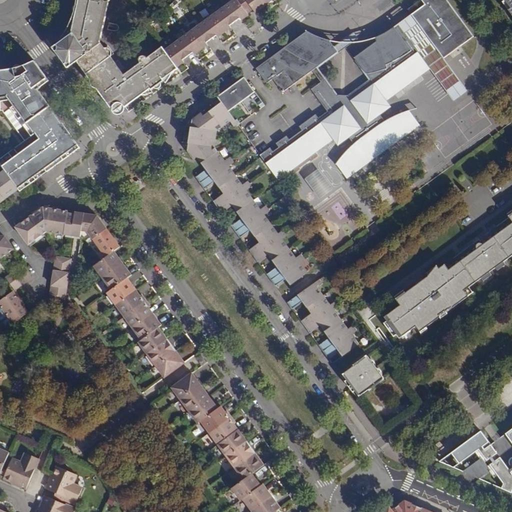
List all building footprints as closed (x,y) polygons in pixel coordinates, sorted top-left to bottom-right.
[(136,69),(127,75),(125,72),(99,43),(94,46),(93,42),(91,39),(92,35),(100,38),(107,0),(74,0),(71,14),(66,27),(58,39),(55,43),(51,47),(66,68),(71,64),(75,61),(117,118),(168,82),(163,76),(176,67),(164,51),(163,50),(136,69)] [(176,42),(198,51),(207,45),(205,43),(215,36),(217,38),(231,28),(229,26),(239,18),(241,20),(248,16),(247,14),(244,11),(250,7),(252,10),(254,13),(271,1),(270,0),(233,0),(223,8),(211,16),(200,25),(188,34),(176,42)] [(294,41),(256,69),(267,84),(273,80),(282,93),(312,71),(320,82),(311,90),(327,112),(318,119),(315,115),(299,127),(302,130),(288,140),(286,136),(276,144),(278,148),(272,152),(269,148),(260,155),(261,157),(270,169),(278,180),(333,140),(338,145),(349,138),(354,144),(335,164),(346,178),(421,125),(409,111),(397,115),(384,122),(380,115),(390,107),(386,101),(430,69),(418,52),(432,42),(444,59),(461,46),(474,37),(446,0),(421,0),(408,10),(411,15),(418,24),(404,34),(398,25),(390,31),(382,35),(376,38),(377,41),(355,58),(371,80),(345,99),(339,100),(316,68),(338,53),(330,42),(321,39),(313,36),(307,32),(294,41)] [(511,8),(505,0),(503,2),(509,9),(511,8)] [(411,15),(398,25),(404,34),(418,24),(411,15)] [(100,38),(92,35),(91,39),(93,42),(94,46),(99,43),(99,41),(100,38)] [(176,42),(164,51),(176,67),(183,62),(181,60),(192,53),(194,55),(198,51),(176,42)] [(432,42),(418,52),(430,69),(452,100),(466,89),(444,59),(432,42)] [(49,81),(34,61),(32,62),(27,64),(23,65),(39,88),(43,85),(49,81)] [(0,110),(1,111),(15,130),(26,122),(34,133),(56,117),(36,90),(39,88),(23,65),(14,68),(7,70),(0,70),(0,110)] [(136,69),(133,66),(125,72),(127,75),(136,69)] [(180,73),(176,67),(163,76),(168,82),(180,73)] [(244,78),(217,97),(228,112),(255,92),(244,78)] [(217,97),(212,101),(216,107),(204,116),(202,112),(192,119),(191,127),(186,127),(185,133),(190,134),(202,136),(202,138),(189,136),(184,136),(183,143),(188,143),(187,151),(194,160),(198,157),(206,169),(195,177),(204,189),(215,181),(224,193),(213,201),(222,213),(232,205),(242,218),(231,226),(240,238),(250,230),(260,242),(249,250),(258,262),(269,254),(278,267),(267,275),(275,287),(286,278),(291,285),(305,274),(300,268),(302,266),(300,263),(305,259),(304,257),(302,254),(296,258),(294,255),(292,256),(287,250),(282,244),(284,242),(283,239),(288,235),(286,233),(284,230),(279,234),(276,230),(274,232),(269,226),(265,219),(267,218),(264,215),(270,211),(268,208),(266,205),(261,210),(259,207),(257,208),(252,201),(247,195),(249,193),(247,191),(252,187),(250,184),(248,181),(243,185),(241,182),(239,183),(234,177),(229,171),(231,169),(229,166),(235,163),(232,159),(231,157),(226,161),(218,151),(213,144),(213,138),(214,133),(221,128),(230,121),(234,127),(237,124),(228,112),(217,97)] [(77,144),(60,122),(48,131),(49,133),(39,140),(38,139),(17,154),(13,148),(0,157),(0,165),(3,170),(17,188),(28,179),(30,183),(36,179),(33,176),(60,156),(63,159),(68,156),(65,153),(77,144)] [(34,133),(26,122),(22,125),(31,136),(34,133)] [(79,148),(77,144),(65,153),(68,156),(79,148)] [(63,159),(60,156),(33,176),(36,179),(37,178),(63,159)] [(236,176),(231,169),(229,171),(234,177),(239,183),(241,182),(236,176)] [(14,190),(17,188),(3,170),(0,172),(0,171),(0,180),(2,183),(0,184),(3,189),(6,187),(10,193),(14,190)] [(319,197),(331,188),(318,171),(306,180),(319,197)] [(28,179),(17,188),(19,191),(30,183),(28,179)] [(0,184),(2,183),(0,180),(0,200),(10,193),(6,187),(3,189),(0,184)] [(254,200),(249,193),(247,195),(252,201),(257,208),(259,207),(254,200)] [(51,209),(44,208),(32,216),(34,219),(45,212),(51,212),(51,209)] [(74,235),(75,225),(77,216),(70,215),(70,211),(51,209),(51,212),(45,212),(34,219),(32,216),(17,227),(30,245),(44,236),(70,240),(71,235),(74,235)] [(90,231),(96,239),(109,230),(99,216),(90,214),(89,217),(85,216),(84,217),(82,230),(89,231),(90,231)] [(511,214),(509,217),(511,221),(511,224),(494,237),(483,245),(481,244),(479,244),(476,246),(476,249),(477,250),(449,270),(444,264),(439,268),(437,265),(425,280),(428,284),(420,289),(416,285),(406,293),(397,300),(401,305),(387,315),(390,318),(387,321),(383,323),(394,337),(397,335),(400,333),(402,336),(416,326),(419,330),(430,325),(439,317),(438,315),(444,310),(446,312),(448,309),(449,310),(468,296),(464,291),(468,288),(511,255),(511,214)] [(271,224),(267,218),(265,219),(269,226),(274,232),(276,230),(271,224)] [(95,240),(96,239),(90,231),(89,231),(82,230),(81,237),(87,237),(91,243),(95,240)] [(109,230),(96,239),(109,258),(114,255),(116,253),(122,249),(109,230)] [(494,237),(492,234),(479,244),(481,244),(483,245),(494,237)] [(0,258),(0,259),(13,249),(4,237),(0,236),(0,258)] [(109,258),(96,239),(95,240),(91,243),(104,262),(109,258)] [(289,249),(284,242),(282,244),(287,250),(292,256),(294,255),(289,249)] [(117,260),(114,255),(109,258),(104,262),(96,267),(105,279),(125,264),(121,259),(120,258),(117,260)] [(48,301),(63,303),(70,259),(56,257),(48,301)] [(129,270),(125,264),(105,279),(114,291),(127,281),(130,279),(131,279),(127,273),(129,270)] [(24,265),(11,274),(20,286),(32,277),(24,265)] [(365,275),(360,268),(354,274),(359,281),(365,275)] [(20,286),(11,274),(5,279),(13,290),(20,286)] [(301,322),(310,334),(321,325),(330,338),(319,346),(327,358),(338,350),(343,356),(358,346),(357,345),(353,339),(354,338),(352,336),(358,331),(355,328),(354,326),(349,330),(346,327),(344,328),(339,321),(335,315),(336,314),(335,311),(340,307),(338,304),(336,302),(331,306),(329,303),(327,304),(322,297),(317,291),(319,290),(316,286),(322,282),(320,279),(288,303),(292,310),(303,301),(312,314),(301,322)] [(428,284),(425,280),(416,285),(420,289),(428,284)] [(110,294),(118,305),(136,293),(138,291),(134,285),(131,286),(127,281),(114,291),(110,294)] [(472,293),(468,288),(464,291),(468,296),(472,293)] [(406,293),(404,289),(394,296),(397,300),(406,293)] [(323,296),(319,290),(317,291),(322,297),(327,304),(329,303),(323,296)] [(11,292),(0,300),(0,308),(12,325),(27,314),(11,292)] [(136,293),(118,305),(126,317),(146,303),(142,296),(139,298),(136,293)] [(151,309),(146,303),(126,317),(134,328),(152,316),(148,311),(151,309)] [(0,323),(1,325),(5,330),(12,325),(0,308),(0,314),(0,315),(0,323)] [(446,312),(444,310),(438,315),(439,317),(440,319),(447,314),(446,312)] [(134,328),(143,340),(158,330),(160,328),(157,323),(159,321),(154,314),(152,316),(134,328)] [(341,320),(336,314),(335,315),(339,321),(344,328),(346,327),(341,320)] [(158,330),(166,341),(168,340),(160,328),(158,330)] [(140,343),(148,354),(166,341),(158,330),(143,340),(140,343)] [(168,340),(166,341),(175,353),(177,351),(168,340)] [(148,354),(157,366),(175,353),(166,341),(148,354)] [(185,363),(177,351),(175,353),(183,364),(185,363)] [(175,353),(157,366),(165,377),(183,364),(175,353)] [(360,395),(384,378),(368,356),(344,374),(352,385),(360,395)] [(349,387),(352,385),(344,374),(341,376),(349,387)] [(172,388),(180,399),(201,384),(196,378),(195,377),(193,378),(191,375),(172,388)] [(201,384),(180,399),(189,411),(207,398),(203,393),(206,392),(204,390),(201,384)] [(352,385),(349,387),(357,398),(360,395),(352,385)] [(211,403),(207,398),(189,411),(197,422),(201,420),(217,408),(213,402),(211,403)] [(218,407),(217,408),(201,420),(210,432),(230,418),(225,411),(224,410),(222,412),(218,407)] [(234,423),(230,418),(210,432),(218,444),(236,432),(232,427),(235,425),(234,423)] [(484,426),(454,447),(462,458),(481,443),(482,444),(492,437),(484,426)] [(236,432),(244,443),(247,442),(239,430),(236,432)] [(218,444),(227,456),(244,443),(236,432),(218,444)] [(501,448),(494,440),(484,447),(490,456),(501,448)] [(244,443),(253,456),(256,454),(247,442),(244,443)] [(244,443),(227,456),(235,468),(253,456),(244,443)] [(2,468),(9,453),(1,449),(0,448),(0,473),(2,468)] [(4,478),(14,482),(14,481),(27,486),(39,458),(25,452),(21,462),(12,458),(7,470),(5,475),(4,478)] [(493,465),(484,452),(472,461),(481,473),(493,465)] [(511,464),(503,452),(493,460),(507,479),(503,483),(511,487),(511,464)] [(265,467),(256,454),(253,456),(263,468),(265,467)] [(235,468),(245,481),(251,477),(253,475),(263,468),(253,456),(235,468)] [(52,476),(54,477),(48,490),(55,493),(53,496),(74,506),(81,488),(72,484),(76,475),(57,466),(52,476)] [(52,476),(50,475),(44,488),(48,490),(54,477),(52,476)] [(251,477),(245,481),(232,490),(240,501),(242,499),(261,486),(257,480),(254,482),(251,477)] [(27,486),(14,481),(14,482),(12,485),(25,491),(27,486)] [(261,486),(242,499),(251,511),(272,497),(267,491),(267,490),(264,491),(261,486)] [(48,498),(44,496),(38,509),(40,510),(43,511),(48,498)] [(276,503),(272,497),(251,511),(277,511),(279,511),(275,506),(277,504),(276,503)] [(43,511),(40,510),(38,511),(74,511),(75,510),(48,498),(43,511)] [(390,508),(384,511),(431,511),(407,501),(393,511),(390,508)]
